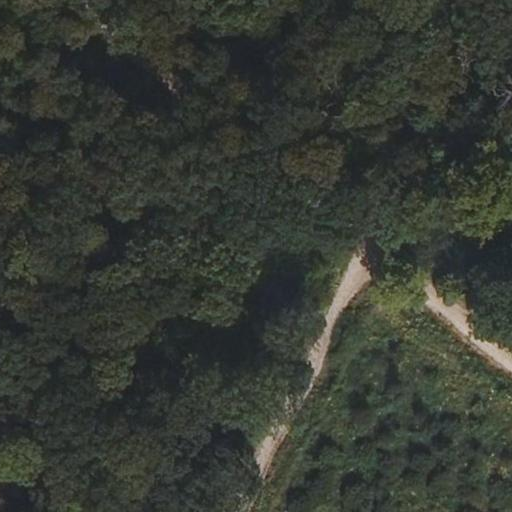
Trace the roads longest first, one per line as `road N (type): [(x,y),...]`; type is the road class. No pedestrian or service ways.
road 1 (track): [(504,0),(224,511)]
road 2 (track): [(66,0),(511,365)]
